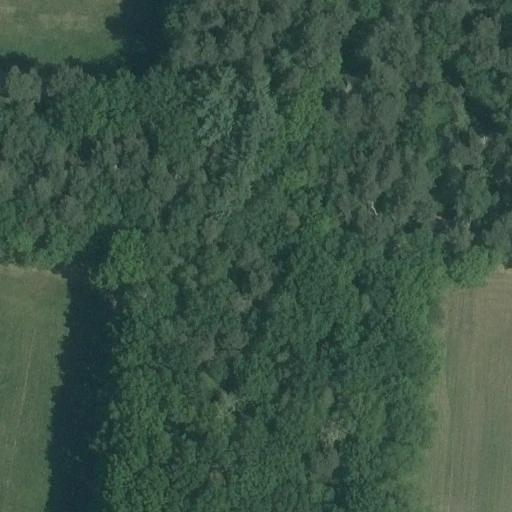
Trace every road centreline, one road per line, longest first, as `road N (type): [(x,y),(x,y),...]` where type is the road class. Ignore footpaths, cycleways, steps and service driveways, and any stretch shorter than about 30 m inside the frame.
road 1 (track): [(146,292),(122,511)]
road 2 (track): [(146,292),(88,265),(0,246)]
